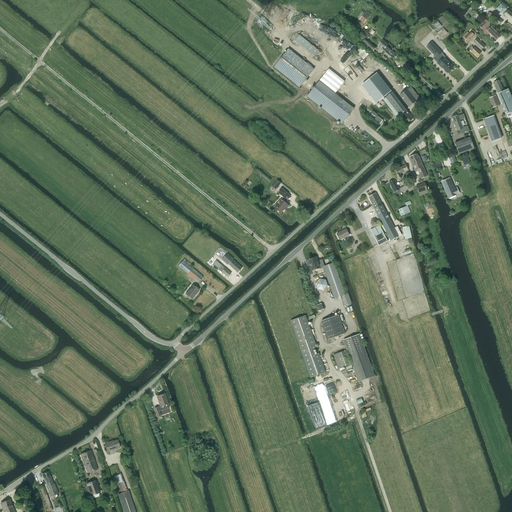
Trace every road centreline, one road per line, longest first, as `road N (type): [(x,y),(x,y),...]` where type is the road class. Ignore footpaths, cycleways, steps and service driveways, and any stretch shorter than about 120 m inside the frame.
road 1 (unclassified): [(511,37),(175,342)]
road 2 (unclassified): [(184,353),(511,58)]
road 3 (unclassified): [(0,492),(91,437),(184,353)]
road 4 (unclassified): [(175,342),(151,337),(0,213)]
road 5 (track): [(467,511),(398,309)]
